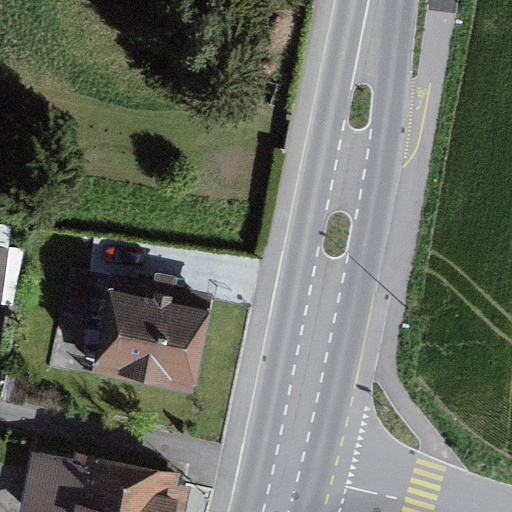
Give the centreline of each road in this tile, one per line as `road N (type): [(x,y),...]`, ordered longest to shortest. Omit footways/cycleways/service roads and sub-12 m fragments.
road 1 (secondary): [(286,493),(385,0)]
road 2 (track): [(379,369),(445,0)]
